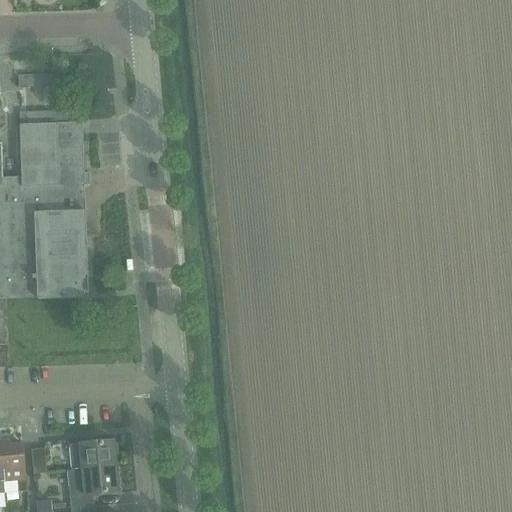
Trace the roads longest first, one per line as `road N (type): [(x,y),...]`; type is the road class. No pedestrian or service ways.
road 1 (tertiary): [(177,392),(140,24)]
road 2 (residential): [(0,28),(140,24)]
road 3 (residential): [(135,394),(0,401)]
road 4 (tertiary): [(188,511),(177,392)]
